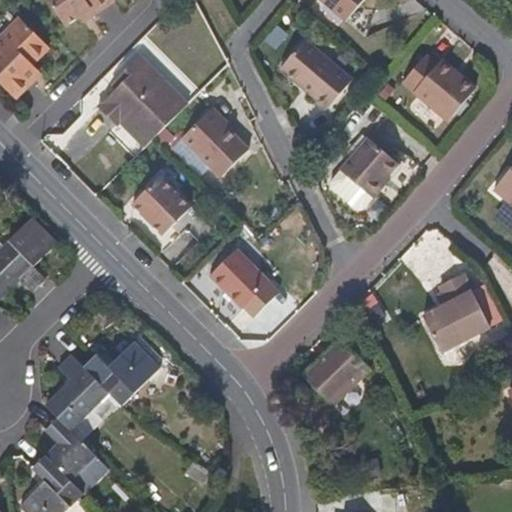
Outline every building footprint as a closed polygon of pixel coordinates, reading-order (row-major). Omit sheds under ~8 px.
[(115,1),(114,0),(46,0),(67,27),(79,18),(87,10),(92,17),(115,1)] [(318,0),(347,25),(369,0),(318,0)] [(92,17),(87,10),(79,18),(83,23),(92,17)] [(51,49),(22,20),(0,41),(0,83),(17,101),(36,82),(28,73),(35,66),(51,49)] [(161,35),(155,28),(148,35),(154,41),(161,35)] [(305,40),(279,71),(326,111),(352,80),(305,40)] [(424,52),(399,82),(445,121),(473,88),(440,59),(436,63),(424,52)] [(146,148),(189,105),(138,55),(117,75),(125,82),(116,91),(97,109),(116,128),(121,122),(146,148)] [(44,75),(35,66),(28,73),(36,82),(44,75)] [(125,82),(117,75),(109,84),(116,91),(125,82)] [(212,112),(184,140),(222,179),(250,151),(212,112)] [(363,207),(385,180),(382,178),(387,172),(396,160),(366,135),(329,181),(330,186),(356,209),(363,207)] [(511,170),(493,195),(511,210),(511,170)] [(161,175),(131,205),(163,238),(172,229),(193,209),(161,175)] [(214,229),(193,209),(172,229),(180,236),(187,228),(200,244),(214,229)] [(45,281),(33,269),(45,256),(21,232),(0,252),(0,301),(21,282),(33,293),(45,281)] [(249,251),(222,279),(247,306),(249,305),(276,279),(249,251)] [(257,313),(283,286),(276,279),(249,305),(257,313)] [(491,337),(464,281),(438,292),(441,299),(434,303),(438,312),(423,320),(443,361),(491,337)] [(377,369),(342,336),(303,374),(337,409),(377,369)] [(71,433),(108,395),(84,370),(76,362),(71,357),(58,370),(71,383),(45,408),(58,420),(71,433)] [(121,408),(159,371),(146,358),(134,370),(122,358),(109,371),(96,357),(84,370),(108,395),(119,407),(121,408)] [(81,444),(119,407),(108,395),(71,433),(81,444)] [(69,482),(94,457),(81,444),(71,433),(58,420),(45,433),(56,445),(45,457),(69,482)] [(22,511),(64,511),(82,495),(69,482),(45,457),(31,470),(44,483),(19,508),(22,511)] [(82,495),(107,470),(94,457),(69,482),(82,495)]
